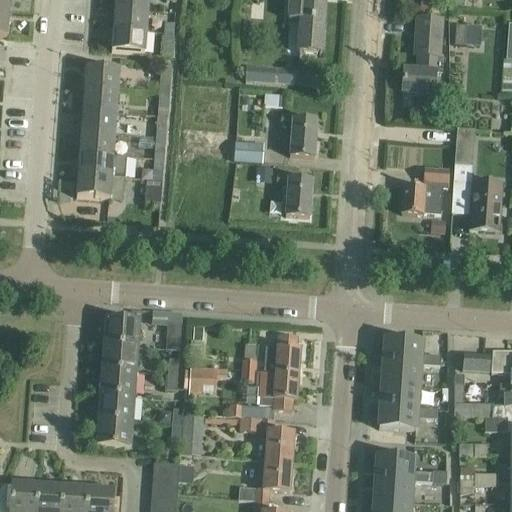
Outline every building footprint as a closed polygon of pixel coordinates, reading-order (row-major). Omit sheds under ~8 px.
[(9,0),(0,0),(0,13),(9,14),(9,0)] [(115,0),(115,11),(148,13),(148,0),(115,0)] [(314,0),(289,0),(288,24),(301,25),(299,55),(321,56),(324,6),(314,6),(314,0)] [(420,0),(419,15),(440,17),(441,0),(420,0)] [(464,11),(466,0),(446,0),(445,7),(464,11)] [(115,11),(113,33),(146,35),(148,13),(115,11)] [(9,14),(0,13),(0,39),(7,40),(9,14)] [(441,23),(437,23),(417,21),(415,58),(421,58),(420,74),(404,73),(402,95),(434,97),(435,76),(442,77),(443,58),(439,58),(441,23)] [(165,25),(164,36),(173,37),(174,26),(165,25)] [(511,26),(508,27),(505,62),(502,62),(500,94),(511,94),(511,26)] [(501,30),(456,27),(454,47),(464,48),(464,52),(471,52),(472,35),(494,36),(493,54),(500,54),(501,30)] [(112,54),(131,56),(144,57),(146,35),(113,33),(112,54)] [(173,47),(173,37),(164,36),(163,47),(161,47),(161,58),(172,59),(173,47)] [(247,69),(246,85),(312,89),(313,73),(280,71),(247,69)] [(85,91),(117,94),(119,72),(86,70),(85,91)] [(158,97),(159,97),(169,98),(170,88),(159,87),(158,97)] [(83,113),(116,116),(117,94),(85,91),(83,113)] [(265,96),(264,108),(278,110),(280,98),(265,96)] [(169,98),(159,97),(158,108),(168,109),(169,98)] [(81,135),(114,137),(116,116),(83,113),(81,135)] [(304,119),(284,117),(282,117),(281,128),(291,129),(289,159),(314,161),(316,125),(304,124),(304,119)] [(157,130),(156,141),(166,141),(166,131),(157,130)] [(114,137),(81,135),(80,157),(113,159),(114,137)] [(139,140),(138,150),(154,151),(154,141),(139,140)] [(165,152),(166,141),(156,141),(155,151),(165,152)] [(263,147),(226,145),(224,164),(262,165),(263,147)] [(456,146),(454,168),(455,168),(472,169),(474,147),(456,146)] [(127,160),(113,159),(80,157),(78,179),(124,182),(124,181),(125,181),(127,160)] [(256,170),(255,185),(272,186),(272,171),(256,170)] [(423,190),(403,188),(401,217),(423,219),(424,217),(441,219),(442,193),(448,193),(449,174),(424,172),(423,190)] [(154,173),(153,183),(162,184),(163,175),(163,174),(156,173),(154,173)] [(287,189),(285,219),(309,221),(312,185),(299,184),(300,179),(278,177),(277,188),(287,189)] [(124,182),(78,179),(76,200),(122,204),(124,182)] [(153,183),(146,183),(145,204),(160,205),(161,195),(162,184),(153,183)] [(453,197),(451,217),(469,218),(468,234),(499,236),(501,216),(502,187),(471,186),(453,185),(453,197)] [(431,223),(430,236),(445,237),(446,223),(431,223)] [(105,322),(104,348),(138,350),(139,325),(105,322)] [(181,328),(167,327),(166,353),(180,354),(181,328)] [(194,329),(193,343),(203,343),(204,330),(194,329)] [(265,350),(264,365),(263,373),(276,374),(276,376),(298,378),(300,352),(296,352),(297,340),(279,338),(278,351),(265,350)] [(385,343),(383,366),(420,368),(440,370),(440,359),(421,358),(422,346),(421,346),(385,343)] [(242,363),(241,373),(241,374),(255,375),(257,347),(246,346),(245,363),(242,363)] [(104,348),(102,373),(136,375),(138,350),(104,348)] [(511,378),(511,388),(511,387),(511,354),(493,355),(491,375),(491,378),(511,378)] [(489,375),(490,359),(463,357),(462,373),(489,375)] [(169,363),(168,378),(176,379),(177,379),(178,363),(169,363)] [(418,390),(420,368),(383,366),(382,387),(418,390)] [(185,373),(184,391),(185,391),(189,391),(189,395),(202,396),(215,397),(216,373),(203,372),(190,371),(190,373),(185,373)] [(136,375),(102,373),(100,398),(134,400),(136,375)] [(254,386),(255,375),(241,374),(241,373),(228,373),(227,387),(240,387),(241,385),(254,386)] [(275,378),(260,376),(256,376),(256,389),(259,389),(258,400),(260,400),(259,407),(274,408),(274,414),(292,415),(293,403),(296,403),(298,378),(276,376),(275,378)] [(176,379),(168,378),(166,394),(175,395),(176,379)] [(453,388),(463,388),(463,379),(453,379),(453,388)] [(417,411),(418,390),(382,387),(380,409),(417,411)] [(505,410),(511,410),(511,387),(511,388),(500,388),(499,400),(505,400),(505,410)] [(463,409),(463,388),(453,388),(453,420),(492,420),(492,409),(463,409)] [(100,398),(98,423),(132,426),(134,400),(100,398)] [(229,408),(228,420),(242,421),(243,409),(229,408)] [(380,409),(379,432),(415,434),(416,422),(436,423),(437,413),(417,411),(380,409)] [(174,412),(172,427),(183,429),(183,418),(183,412),(174,412)] [(160,413),(159,425),(171,425),(171,414),(160,413)] [(183,418),(183,429),(181,443),(180,457),(201,459),(204,420),(192,419),(183,418)] [(265,464),(292,466),(294,437),(273,435),(274,424),(261,423),(240,422),(239,434),(260,435),(260,436),(267,436),(265,464)] [(506,436),(506,422),(485,422),(485,435),(506,436)] [(132,426),(98,423),(96,448),(130,451),(132,426)] [(183,429),(172,427),(171,443),(181,443),(183,429)] [(487,446),(458,447),(459,459),(474,459),(474,460),(488,460),(487,446)] [(377,460),(375,482),(412,485),(432,486),(432,476),(413,475),(414,462),(377,460)] [(254,504),(268,505),(269,494),(290,495),(292,466),(265,464),(262,492),(239,490),(238,503),(243,504),(243,503),(254,504)] [(154,467),(153,479),(179,481),(180,468),(154,467)] [(474,490),(486,490),(486,476),(459,476),(459,483),(474,483),(474,490)] [(499,476),(486,476),(486,490),(499,490),(499,476)] [(152,493),(178,495),(179,481),(153,479),(152,493)] [(375,482),(374,504),(410,507),(412,485),(375,482)] [(3,486),(0,492),(0,511),(35,511),(37,488),(12,486),(12,487),(4,486),(3,486)] [(61,511),(63,490),(37,488),(35,511),(61,511)] [(86,511),(88,492),(63,490),(61,511),(86,511)] [(88,492),(86,511),(111,511),(113,499),(113,494),(88,492)] [(152,493),(151,505),(177,507),(178,495),(152,493)]
